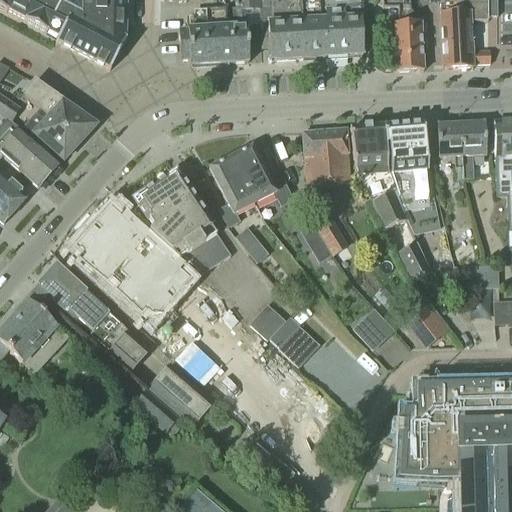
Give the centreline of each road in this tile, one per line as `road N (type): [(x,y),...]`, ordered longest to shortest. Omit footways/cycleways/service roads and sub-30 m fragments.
road 1 (tertiary): [(157,121),(255,107),(511,98)]
road 2 (tertiary): [(0,292),(114,157),(157,121)]
road 3 (residential): [(130,83),(102,93),(0,45)]
